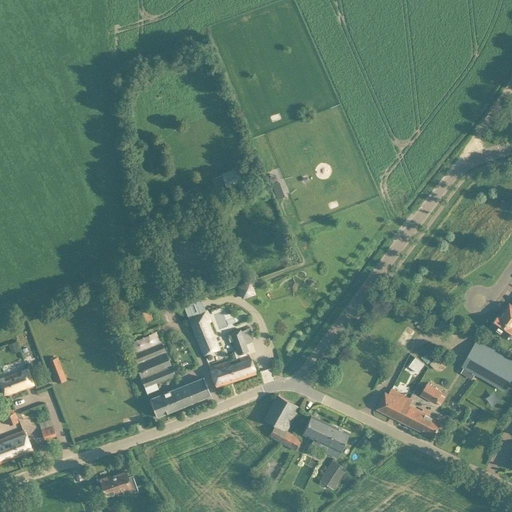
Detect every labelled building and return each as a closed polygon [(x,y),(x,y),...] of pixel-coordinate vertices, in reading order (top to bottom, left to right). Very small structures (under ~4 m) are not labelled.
[(228,191),(244,185),(237,167),(221,173),(222,175),(211,179),(217,194),(228,191)] [(105,274),(108,281),(136,269),(133,262),(105,274)] [(251,282),(240,286),(244,297),(255,293),(251,282)] [(157,290),(160,300),(168,297),(165,288),(157,290)] [(511,305),(510,304),(500,317),(498,316),(502,310),(497,317),(496,316),(492,323),(491,325),(503,334),(504,333),(508,336),(509,337),(511,339),(511,305)] [(139,323),(152,319),(148,307),(135,311),(139,323)] [(210,322),(206,312),(190,319),(204,356),(218,350),(208,323),(210,322)] [(209,367),(216,386),(256,373),(249,354),(246,355),(245,352),(248,351),(240,329),(231,332),(237,351),(235,351),(234,350),(233,350),(236,359),(209,367)] [(511,378),(511,358),(477,338),(462,365),(506,390),(511,378)] [(17,341),(9,344),(12,354),(20,351),(17,341)] [(162,342),(131,354),(137,368),(145,387),(156,383),(175,375),(168,356),(162,342)] [(57,383),(66,379),(57,357),(48,360),(57,383)] [(415,357),(409,366),(418,372),(424,364),(415,357)] [(0,386),(3,396),(34,385),(28,368),(0,377),(0,386)] [(149,399),(153,408),(156,417),(211,395),(203,377),(149,399)] [(428,383),(420,394),(436,403),(443,392),(428,383)] [(385,392),(377,409),(390,415),(399,399),(403,401),(406,396),(391,388),(388,394),(385,392)] [(264,419),(272,424),(275,425),(269,435),(295,450),(300,442),(296,437),(286,431),(300,407),(277,395),(264,419)] [(399,399),(390,415),(434,437),(438,429),(442,421),(410,405),(413,399),(406,396),(403,401),(399,399)] [(15,412),(7,416),(10,425),(18,422),(15,412)] [(311,415),(307,424),(302,433),(330,447),(327,453),(337,458),(349,433),(311,415)] [(53,426),(41,429),(44,439),(56,435),(53,426)] [(24,431),(0,440),(0,462),(32,450),(24,431)] [(333,489),(346,469),(333,460),(319,480),(333,489)] [(99,480),(103,489),(105,497),(122,492),(124,496),(138,492),(133,477),(128,479),(126,472),(110,477),(110,476),(99,480)] [(154,503),(150,506),(154,511),(158,511),(160,511),(154,503)]
